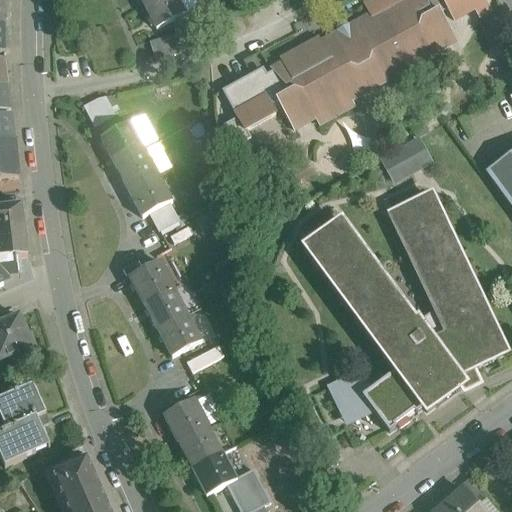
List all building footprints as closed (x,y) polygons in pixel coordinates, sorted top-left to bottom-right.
[(159,0),(145,8),(156,31),(185,16),(184,14),(197,8),(192,0),(159,0)] [(425,0),(401,0),(321,44),(319,41),(281,62),(283,66),(272,72),(273,73),(257,82),(253,75),(222,93),(237,120),(223,128),(235,149),(251,140),(247,132),(276,116),(270,106),(277,103),(294,132),(315,120),(319,127),(354,107),(351,102),(400,75),(403,80),(438,61),(434,54),(455,42),(438,12),(422,21),(418,14),(428,9),(425,0)] [(157,63),(187,51),(180,32),(150,44),(157,63)] [(6,62),(0,62),(0,90),(8,90),(8,89),(6,62)] [(8,90),(0,90),(0,114),(11,114),(8,90)] [(108,96),(84,108),(95,129),(118,117),(108,96)] [(11,119),(0,119),(0,144),(14,143),(11,119)] [(131,125),(100,141),(115,168),(145,151),(131,125)] [(418,142),(382,162),(394,184),(430,164),(418,142)] [(14,143),(0,144),(0,182),(18,180),(14,143)] [(145,151),(115,168),(128,194),(158,178),(145,151)] [(511,160),(506,166),(511,173),(511,185),(502,192),(511,205),(511,160)] [(158,178),(128,194),(142,220),(172,205),(158,178)] [(499,341),(437,210),(434,211),(429,199),(396,215),(448,323),(425,334),(418,325),(412,329),(336,228),(306,251),(396,373),(362,398),(389,435),(423,410),(427,415),(463,387),(465,390),(478,384),(475,378),(476,378),(473,371),(504,356),(497,342),(499,341)] [(21,207),(0,209),(0,230),(24,228),(21,207)] [(24,228),(0,230),(0,261),(28,258),(24,228)] [(28,258),(0,261),(0,288),(9,285),(9,281),(22,279),(20,260),(28,259),(28,258)] [(160,265),(130,281),(144,307),(174,291),(160,265)] [(174,291),(144,307),(158,333),(188,318),(174,291)] [(19,318),(0,326),(0,364),(26,353),(28,356),(37,351),(31,337),(28,338),(19,318)] [(188,318),(158,333),(172,360),(202,344),(188,318)] [(217,349),(187,365),(192,376),(223,359),(217,349)] [(18,393),(14,394),(14,395),(0,401),(0,416),(7,432),(2,434),(2,435),(0,435),(0,459),(5,470),(50,450),(41,430),(51,426),(33,387),(18,393)] [(194,403),(164,419),(178,446),(209,430),(194,403)] [(209,430),(178,446),(192,472),(222,456),(209,430)] [(192,472),(206,499),(227,489),(239,511),(257,511),(263,509),(264,509),(271,506),(253,473),(236,481),(223,456),(222,456),(192,472)] [(86,460),(51,476),(65,506),(99,491),(86,460)] [(486,500),(470,480),(461,488),(463,491),(478,508),(486,500)] [(108,511),(99,491),(65,506),(67,511),(108,511)] [(463,493),(442,510),(441,510),(442,511),(441,511),(480,511),(478,508),(463,491),(462,492),(463,493)] [(496,511),(486,500),(478,508),(480,511),(496,511)]
